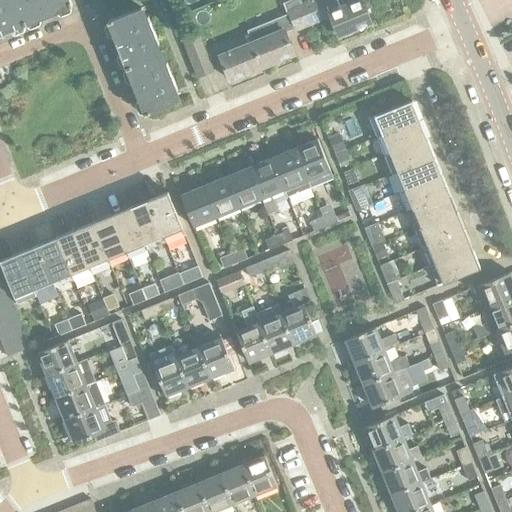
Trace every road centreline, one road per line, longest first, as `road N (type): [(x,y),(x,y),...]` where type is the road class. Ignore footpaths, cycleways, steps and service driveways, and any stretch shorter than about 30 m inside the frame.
road 1 (residential): [(8,206),(467,26)]
road 2 (residential): [(340,511),(301,420),(269,406),(37,492)]
road 3 (unknown): [(405,50),(492,255)]
road 4 (tertiary): [(511,140),(467,26)]
